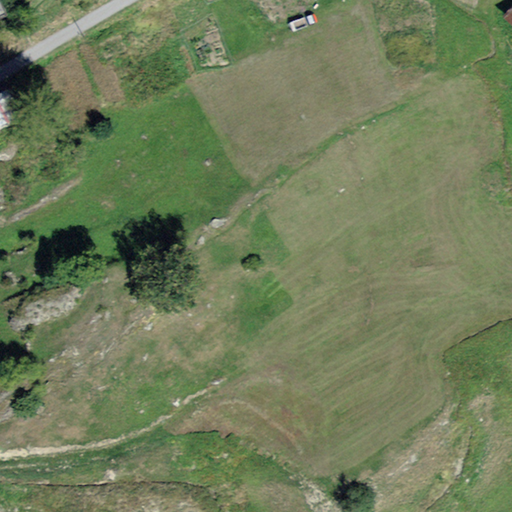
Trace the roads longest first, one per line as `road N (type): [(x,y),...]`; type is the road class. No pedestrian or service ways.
road 1 (track): [(0,149),(511,276)]
road 2 (residential): [(124,0),(0,73)]
